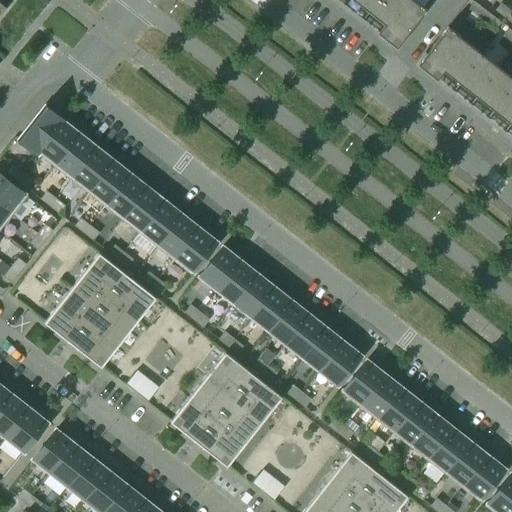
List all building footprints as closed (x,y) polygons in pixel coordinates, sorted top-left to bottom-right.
[(361,19),(375,0),(348,0),(344,6),(361,19)] [(378,33),(403,0),(375,0),(361,19),(378,33)] [(396,47),(425,9),(413,0),(403,0),(378,33),(396,47)] [(481,19),(487,12),(473,1),(468,9),(481,19)] [(511,14),(511,12),(500,3),(494,10),(508,20),(511,14)] [(494,29),(500,22),(487,12),(481,19),(494,29)] [(435,78),(465,40),(447,26),(417,64),(435,78)] [(511,43),(511,31),(508,28),(502,35),(511,43)] [(452,91),(481,54),(465,40),(435,78),(452,91)] [(469,105),(498,67),(481,54),(452,91),(469,105)] [(486,118),(511,84),(511,77),(498,67),(469,105),(486,118)] [(503,132),(511,119),(511,84),(486,118),(503,132)] [(44,106),(18,139),(36,153),(62,120),(44,106)] [(511,138),(511,119),(503,132),(511,138)] [(62,120),(36,153),(53,166),(79,133),(62,120)] [(79,133),(53,166),(70,180),(96,147),(79,133)] [(96,147),(70,180),(87,193),(113,160),(96,147)] [(113,160),(87,193),(104,206),(130,174),(113,160)] [(12,164),(6,172),(15,179),(22,172),(12,164)] [(22,172),(15,179),(25,187),(31,179),(22,172)] [(130,174),(104,206),(121,220),(147,187),(130,174)] [(0,175),(0,203),(12,214),(26,196),(0,175)] [(147,187),(121,220),(138,233),(164,200),(147,187)] [(56,198),(46,191),(40,199),(49,206),(56,198)] [(65,206),(56,198),(49,206),(59,213),(65,206)] [(164,200),(138,233),(155,246),(181,214),(164,200)] [(0,203),(0,229),(12,214),(0,203)] [(181,214),(155,246),(172,260),(198,227),(181,214)] [(80,218),(74,226),(83,233),(89,225),(80,218)] [(52,230),(44,224),(37,233),(45,239),(52,230)] [(89,225),(83,233),(93,240),(99,232),(89,225)] [(198,227),(172,260),(190,274),(216,241),(198,227)] [(45,239),(37,233),(30,242),(37,249),(45,239)] [(114,244),(108,252),(117,260),(123,252),(114,244)] [(222,246),(199,276),(217,290),(240,260),(222,246)] [(98,252),(43,322),(63,338),(66,340),(68,342),(76,348),(75,348),(78,350),(80,351),(100,367),(155,298),(98,252)] [(123,252),(117,260),(126,267),(133,259),(123,252)] [(10,267),(18,273),(25,264),(17,258),(10,267)] [(240,260),(217,290),(234,303),(257,274),(240,260)] [(10,267),(3,276),(11,282),(18,273),(10,267)] [(148,271),(142,279),(151,286),(157,278),(148,271)] [(257,274),(234,303),(251,317),(274,287),(257,274)] [(157,278),(151,286),(160,294),(167,286),(157,278)] [(274,287),(251,317),(268,330),(291,300),(274,287)] [(291,300),(268,330),(285,343),(308,314),(291,300)] [(190,304),(183,312),(193,320),(199,312),(190,304)] [(199,312),(193,320),(203,327),(209,319),(199,312)] [(308,314),(285,343),(301,357),(325,327),(308,314)] [(325,327),(301,357),(318,370),(342,341),(325,327)] [(224,331),(217,339),(227,346),(233,339),(224,331)] [(233,339),(227,346),(236,354),(242,346),(233,339)] [(342,341),(318,370),(336,384),(360,355),(342,341)] [(224,352),(169,421),(189,437),(192,439),(194,441),(202,447),(201,447),(203,449),(206,451),(226,467),(281,397),(224,352)] [(258,358),(251,366),(261,373),(267,365),(258,358)] [(366,360),(340,392),(358,407),(384,374),(366,360)] [(267,365),(261,373),(270,380),(276,372),(267,365)] [(136,370),(125,384),(147,401),(158,387),(136,370)] [(384,374),(358,407),(375,420),(401,387),(384,374)] [(0,385),(0,408),(11,394),(0,385)] [(292,385),(286,393),(295,400),(301,392),(292,385)] [(401,387),(375,420),(392,433),(418,401),(401,387)] [(301,392),(295,400),(304,407),(311,399),(301,392)] [(11,394),(0,408),(0,433),(5,437),(28,407),(11,394)] [(418,401),(392,433),(409,447),(435,414),(418,401)] [(28,407),(5,437),(23,451),(46,421),(28,407)] [(435,414),(409,447),(426,460),(452,427),(435,414)] [(334,418),(328,426),(337,433),(343,425),(334,418)] [(343,425),(337,433),(346,440),(353,433),(343,425)] [(452,427),(426,460),(443,473),(469,441),(452,427)] [(56,429),(32,459),(50,473),(73,443),(56,429)] [(469,441),(443,473),(460,487),(486,454),(469,441)] [(73,443),(50,473),(67,486),(90,456),(73,443)] [(368,445),(362,453),(371,460),(377,452),(368,445)] [(350,451),(301,511),(394,511),(407,496),(350,451)] [(377,452),(371,460),(380,467),(387,459),(377,452)] [(486,454),(460,487),(478,501),(503,468),(486,454)] [(90,456),(67,486),(84,499),(107,470),(90,456)] [(262,469),(251,483),(273,500),(284,486),(262,469)] [(107,470),(84,499),(100,511),(101,511),(124,483),(107,470)] [(402,471),(396,479),(405,487),(411,479),(402,471)] [(511,474),(510,473),(484,506),(491,511),(508,511),(511,507),(511,474)] [(411,479),(405,487),(414,494),(421,486),(411,479)] [(124,483),(101,511),(129,511),(141,497),(124,483)] [(23,488),(16,496),(26,504),(32,496),(23,488)] [(32,496),(26,504),(35,511),(41,503),(32,496)] [(141,497),(129,511),(156,511),(158,510),(141,497)] [(436,498),(430,506),(437,511),(439,511),(445,505),(436,498)]
